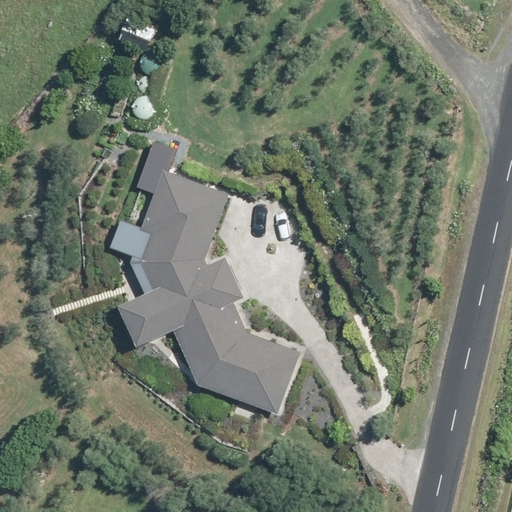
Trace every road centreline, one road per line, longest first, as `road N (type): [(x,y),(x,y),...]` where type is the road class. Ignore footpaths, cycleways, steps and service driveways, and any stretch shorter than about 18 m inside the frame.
road 1 (residential): [(432,511),(511,164)]
road 2 (unknown): [(406,0),(511,137)]
